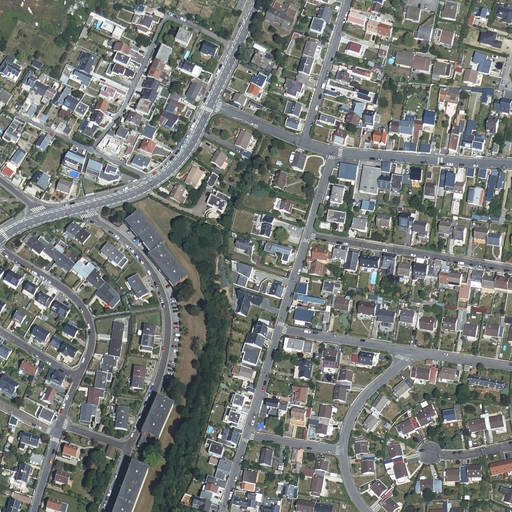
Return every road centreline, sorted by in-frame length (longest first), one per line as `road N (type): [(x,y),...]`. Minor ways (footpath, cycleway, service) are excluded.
road 1 (residential): [(86,207),(144,265),(164,307),(162,361),(128,450)]
road 2 (residential): [(511,269),(307,234)]
road 3 (residential): [(333,151),(511,163)]
road 4 (residential): [(78,377),(91,338),(76,300),(0,249)]
road 5 (residential): [(16,114),(156,181)]
road 6 (residential): [(303,143),(347,0)]
road 7 (residential): [(417,352),(279,328)]
road 8 (residential): [(342,451),(367,392),(417,352)]
